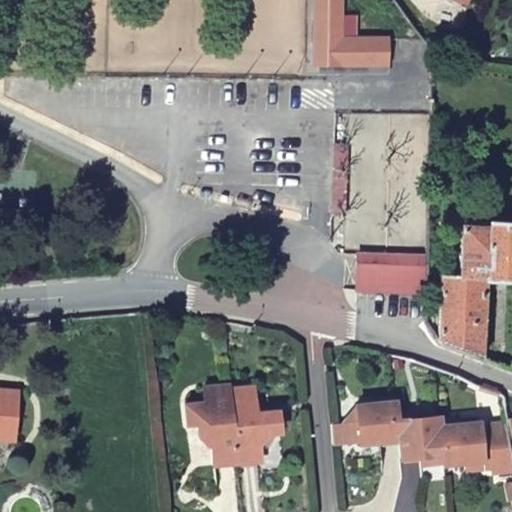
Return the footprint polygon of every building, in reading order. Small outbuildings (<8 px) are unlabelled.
[(336,0),(311,0),(310,64),(321,64),(345,65),(345,73),(381,74),(382,41),(371,41),(336,40),(336,0)] [(345,73),(345,65),(321,64),(321,73),(345,73)] [(332,181),(331,181),(329,221),(343,221),(344,181),(332,181)] [(442,270),(437,341),(481,357),(488,277),(511,278),(511,364),(508,366),(511,367),(511,216),(490,215),(489,221),(462,220),(459,272),(442,270)] [(415,295),(416,253),(353,251),(352,293),(415,295)] [(213,463),(240,460),(231,387),(231,383),(201,386),(204,401),(184,403),(187,423),(198,422),(200,435),(211,443),(213,463)] [(231,387),(240,460),(260,458),(258,443),(267,432),(280,430),(277,410),(255,411),(252,385),(231,387)] [(0,437),(13,438),(16,389),(0,388),(0,437)] [(402,433),(400,418),(398,397),(356,403),(356,405),(342,419),(331,421),(334,443),(402,433)] [(444,424),(442,413),(400,418),(402,433),(404,455),(421,453),(446,450),(444,424)] [(511,426),(511,422),(509,418),(490,421),(496,470),(511,468),(511,426)] [(482,420),(444,424),(446,450),(448,460),(485,456),(482,420)] [(422,464),(448,460),(446,450),(421,453),(422,464)]
